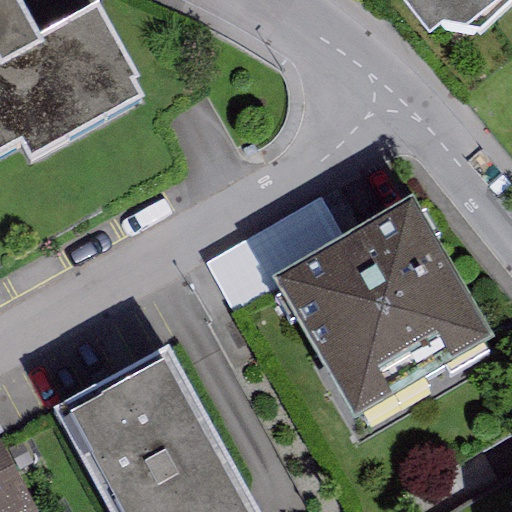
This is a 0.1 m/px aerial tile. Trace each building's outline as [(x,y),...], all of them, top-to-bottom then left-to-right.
[(511,0),(390,0),(429,48),(444,39),(480,45),(511,19),(511,0)] [(11,2),(0,7),(0,167),(22,155),(32,173),(141,113),(130,92),(136,89),(96,17),(37,49),(11,2)] [(411,212),(272,292),(352,432),(491,352),(411,212)] [(250,511),(168,360),(53,421),(101,511),(250,511)] [(0,511),(32,511),(0,451),(0,511)]
